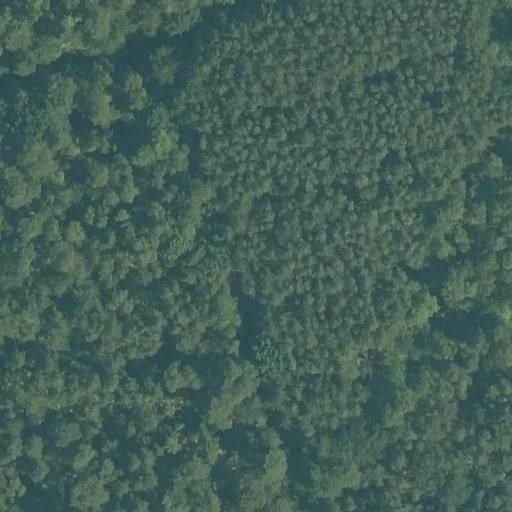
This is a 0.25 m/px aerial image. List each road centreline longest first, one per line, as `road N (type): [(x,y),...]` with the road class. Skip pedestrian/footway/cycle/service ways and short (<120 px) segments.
road 1 (track): [(137,23),(290,511)]
road 2 (track): [(0,67),(137,23)]
